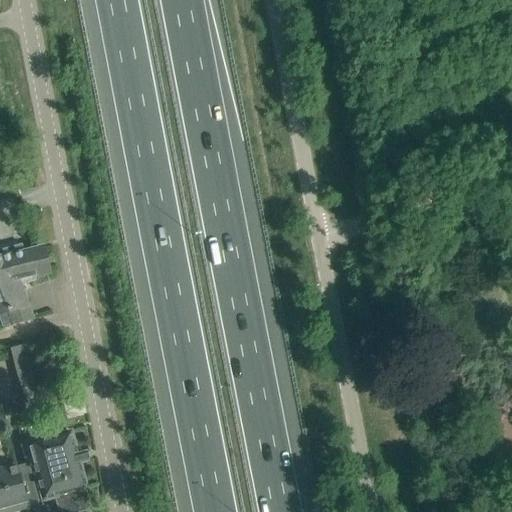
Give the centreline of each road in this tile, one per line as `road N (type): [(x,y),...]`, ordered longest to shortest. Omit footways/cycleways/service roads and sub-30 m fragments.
road 1 (unclassified): [(372,511),(273,0)]
road 2 (tertiary): [(122,511),(24,0)]
road 3 (motorway): [(118,0),(215,511)]
road 4 (motorway): [(279,511),(182,0)]
road 5 (track): [(511,174),(394,217),(317,233)]
